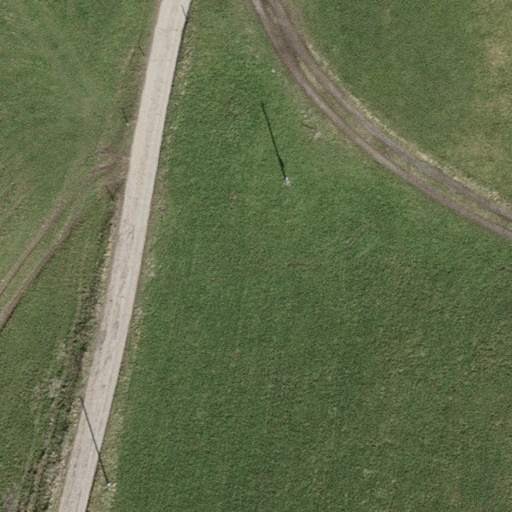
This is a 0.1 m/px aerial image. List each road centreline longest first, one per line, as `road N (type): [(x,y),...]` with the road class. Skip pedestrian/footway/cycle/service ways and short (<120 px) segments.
road 1 (unclassified): [(184,0),(84,511)]
road 2 (track): [(511,219),(400,168),(281,0)]
